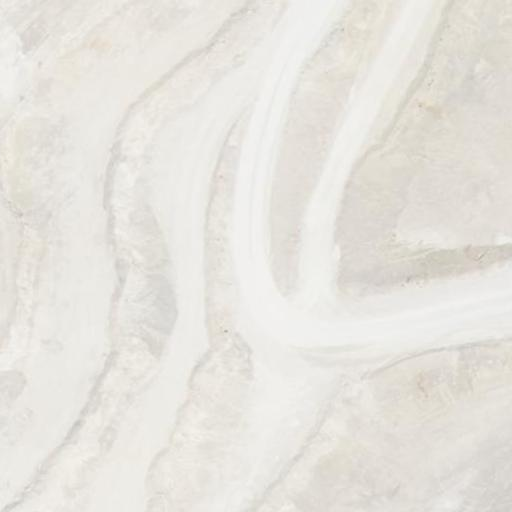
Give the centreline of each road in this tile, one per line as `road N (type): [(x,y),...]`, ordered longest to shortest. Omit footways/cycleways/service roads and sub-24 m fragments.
road 1 (track): [(323,0),(302,31),(254,163),(255,313),(284,329),(338,329),(511,295)]
road 2 (track): [(224,0),(87,132),(75,189),(82,344),(35,446),(0,490)]
road 3 (track): [(302,31),(190,152),(182,195),(189,313),(121,511)]
road 4 (track): [(284,329),(308,310),(343,158),(425,0)]
road 5 (track): [(255,313),(278,400),(224,511)]
